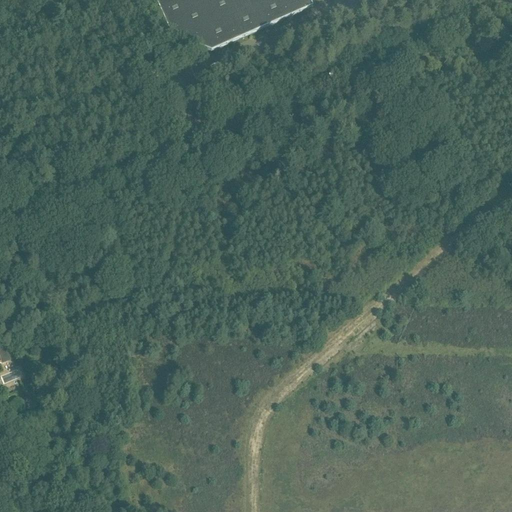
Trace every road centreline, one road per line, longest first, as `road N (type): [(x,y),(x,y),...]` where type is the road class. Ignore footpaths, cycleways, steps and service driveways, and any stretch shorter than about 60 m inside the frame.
road 1 (track): [(511,187),(275,395),(255,444),(253,511)]
road 2 (unclassified): [(195,145),(511,3)]
road 3 (unclassified): [(195,145),(172,85),(367,0)]
road 4 (unclassified): [(0,231),(195,145)]
